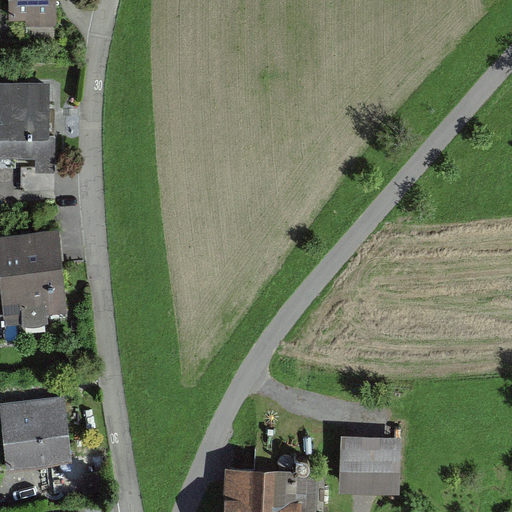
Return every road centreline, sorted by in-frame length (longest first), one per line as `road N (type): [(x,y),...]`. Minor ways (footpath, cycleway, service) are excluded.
road 1 (residential): [(181,511),(228,411),(289,311),(511,63)]
road 2 (residential): [(135,511),(89,139),(107,0)]
